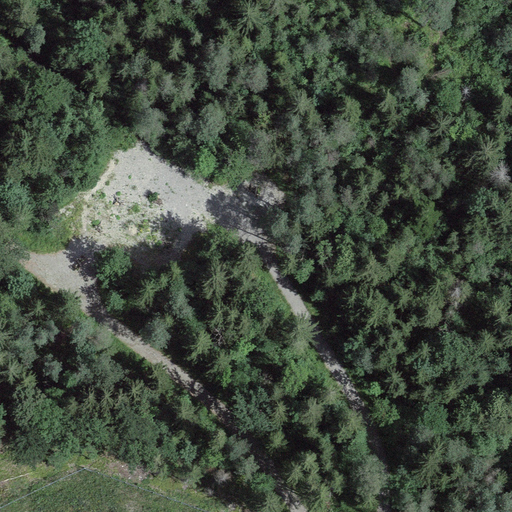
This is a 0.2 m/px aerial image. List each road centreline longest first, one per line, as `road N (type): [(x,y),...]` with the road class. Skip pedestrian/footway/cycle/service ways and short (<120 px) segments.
road 1 (track): [(311,511),(274,452),(19,250)]
road 2 (track): [(212,186),(291,288),(349,396),(366,511)]
